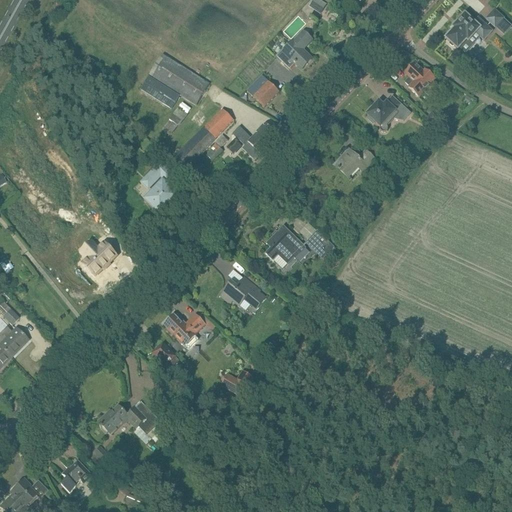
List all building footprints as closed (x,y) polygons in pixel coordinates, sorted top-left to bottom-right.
[(320,14),(326,4),(319,0),(312,0),(309,7),(320,14)] [(495,11),(486,20),(495,28),(503,19),(495,11)] [(455,30),(446,39),(450,43),(450,45),(452,47),(454,46),(458,50),(465,42),(467,43),(475,34),(483,41),(492,31),(478,19),(474,23),(465,15),(463,17),(462,17),(459,19),(460,21),(453,28),(455,30)] [(293,42),(283,52),(278,57),(290,69),(294,64),(296,65),(301,70),(312,60),(302,51),(312,41),(304,33),(294,43),(293,42)] [(163,55),(149,77),(141,91),(172,110),(180,97),(196,107),(210,85),(163,55)] [(98,65),(88,58),(81,68),(91,75),(98,65)] [(425,70),(423,73),(414,64),(405,74),(409,78),(405,83),(409,87),(408,88),(418,98),(424,92),(430,98),(439,88),(433,82),(435,80),(425,70)] [(279,93),(272,86),(262,76),(247,92),(264,109),(279,93)] [(375,123),(380,127),(380,128),(380,129),(380,130),(380,131),(381,132),(382,133),(383,133),(384,133),(385,133),(386,133),(386,132),(387,132),(388,131),(388,130),(388,129),(388,128),(386,122),(389,118),(403,121),(410,114),(392,98),(384,107),(379,102),(373,109),(371,108),(367,113),(368,114),(367,115),(369,117),(367,119),(373,125),(375,123)] [(183,104),(179,108),(187,115),(191,110),(183,104)] [(179,127),(188,117),(178,109),(169,120),(169,121),(162,131),(170,137),(178,127),(179,127)] [(223,110),(172,160),(184,171),(234,122),(223,110)] [(432,112),(427,118),(434,125),(439,119),(432,112)] [(278,136),(271,129),(266,124),(251,139),(240,127),(233,134),(245,146),(242,149),(247,154),(254,161),(278,136)] [(148,155),(155,148),(143,134),(135,142),(148,155)] [(228,141),(223,136),(215,143),(216,145),(206,155),(212,161),(223,151),(220,148),(228,141)] [(236,139),(229,146),(236,153),(242,147),(238,143),(239,142),(236,139)] [(376,146),(372,150),(380,156),(383,153),(376,146)] [(358,169),(363,174),(375,161),(366,152),(359,160),(349,151),(343,157),(345,159),(337,168),(348,179),(358,169)] [(153,193),(146,200),(160,214),(177,197),(162,182),(164,179),(166,181),(171,175),(161,165),(148,178),(153,183),(148,188),(153,193)] [(96,227),(106,220),(89,194),(78,202),(87,216),(88,215),(96,227)] [(270,248),(265,254),(272,261),(282,270),(287,265),(294,258),(295,259),(306,248),(291,233),(283,226),(266,244),(270,248)] [(323,258),(333,248),(317,231),(307,241),(323,258)] [(90,260),(83,268),(96,280),(117,258),(104,246),(97,253),(92,248),(85,255),(90,260)] [(260,291),(244,278),(238,286),(239,288),(238,290),(231,284),(221,296),(230,304),(233,301),(239,307),(245,300),(257,310),(266,299),(259,293),(260,291)] [(19,320),(3,303),(0,306),(0,313),(12,326),(19,320)] [(195,336),(205,326),(198,318),(195,316),(186,325),(181,321),(180,322),(174,316),(164,326),(185,347),(186,346),(189,349),(199,340),(195,337),(196,336),(195,336)] [(16,330),(9,337),(0,345),(0,347),(11,359),(28,342),(16,330)] [(163,345),(153,354),(159,360),(157,363),(167,373),(179,361),(163,345)] [(0,369),(11,359),(0,347),(0,369)] [(238,380),(228,375),(221,386),(242,399),(254,379),(243,372),(238,380)] [(185,383),(180,387),(184,391),(189,387),(185,383)] [(99,423),(110,435),(124,421),(126,423),(129,420),(138,428),(146,435),(147,436),(152,441),(166,427),(161,423),(148,411),(141,404),(128,417),(119,408),(108,418),(106,416),(99,423)] [(100,448),(93,455),(94,456),(89,461),(98,469),(103,464),(104,466),(110,459),(100,448)] [(60,484),(67,492),(69,494),(81,483),(83,485),(92,477),(79,464),(75,467),(74,465),(69,470),(68,469),(61,475),(65,480),(60,484)] [(15,497),(13,499),(9,503),(8,501),(0,508),(4,511),(25,511),(29,508),(27,506),(38,496),(23,481),(11,493),(15,497)] [(132,492),(123,483),(118,489),(126,498),(125,500),(140,506),(143,501),(129,495),(132,492)] [(42,496),(35,503),(43,511),(50,511),(54,509),(42,496)]
